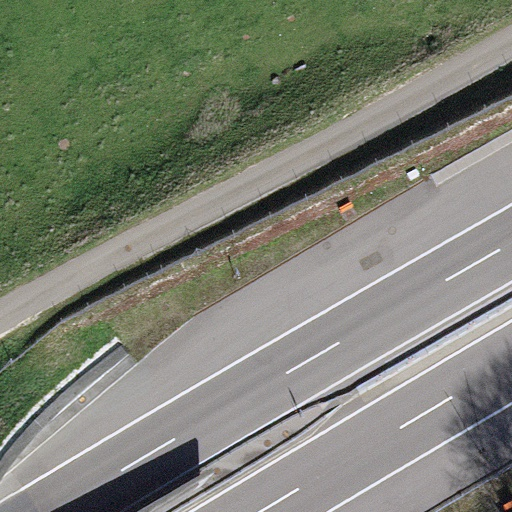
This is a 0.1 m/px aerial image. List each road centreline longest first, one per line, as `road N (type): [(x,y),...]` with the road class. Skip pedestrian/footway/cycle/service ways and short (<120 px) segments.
road 1 (track): [(0,331),(202,207),(511,44)]
road 2 (motorway): [(511,241),(57,511)]
road 3 (motorway): [(259,511),(511,362)]
